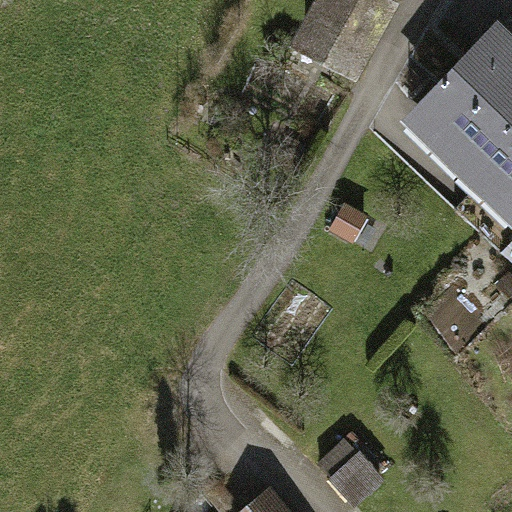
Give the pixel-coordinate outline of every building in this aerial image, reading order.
[(386,5),(376,0),(330,0),(307,44),(352,69),(386,5)] [(511,49),(493,31),(420,106),(511,195),(511,49)] [(340,207),(324,233),(354,252),(370,226),(340,207)] [(310,459),(351,509),(381,485),(339,435),(310,459)] [(280,511),(262,491),(237,511),(280,511)]
